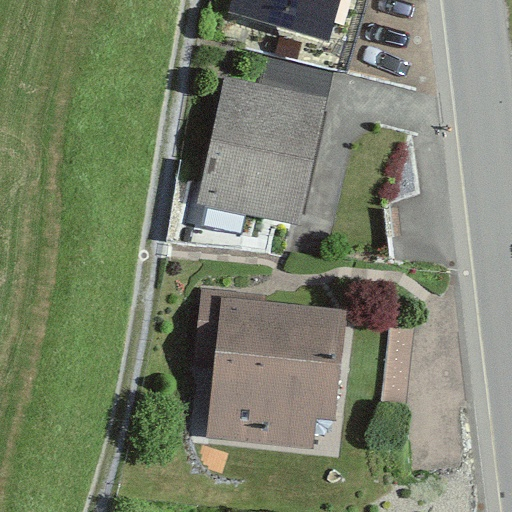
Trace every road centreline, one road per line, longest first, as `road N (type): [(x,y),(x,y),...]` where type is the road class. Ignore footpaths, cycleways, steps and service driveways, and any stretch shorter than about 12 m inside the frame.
road 1 (track): [(94,511),(117,445),(193,0)]
road 2 (tertiary): [(511,312),(474,0)]
